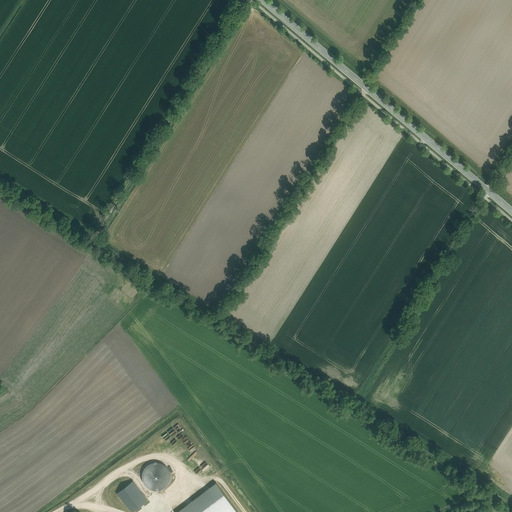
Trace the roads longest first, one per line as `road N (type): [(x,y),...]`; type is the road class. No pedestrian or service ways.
road 1 (track): [(511,511),(91,242),(243,0)]
road 2 (secondary): [(511,213),(262,0)]
road 3 (track): [(217,321),(365,88)]
road 4 (track): [(487,192),(353,406)]
